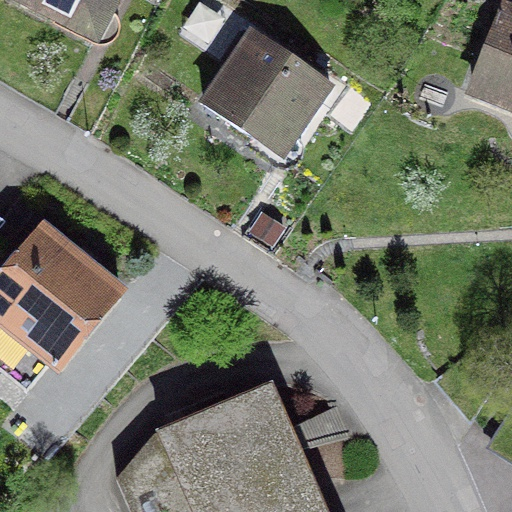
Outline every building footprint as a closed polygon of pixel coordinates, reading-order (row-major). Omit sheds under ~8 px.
[(20,0),(56,19),(58,14),(97,34),(114,0),(20,0)] [(511,13),(504,10),(473,90),(511,105),(511,13)] [(281,158),(330,86),(252,34),(203,105),(281,158)] [(41,231),(0,281),(0,321),(59,370),(120,294),(91,271),(93,265),(76,253),(71,255),(41,231)] [(441,376),(475,417),(511,359),(493,335),(441,376)] [(270,386),(153,436),(183,511),(324,511),(310,478),(270,386)] [(511,405),(490,441),(511,454),(511,405)] [(68,424),(50,409),(22,443),(40,458),(68,424)] [(183,511),(153,436),(116,480),(129,511),(183,511)]
